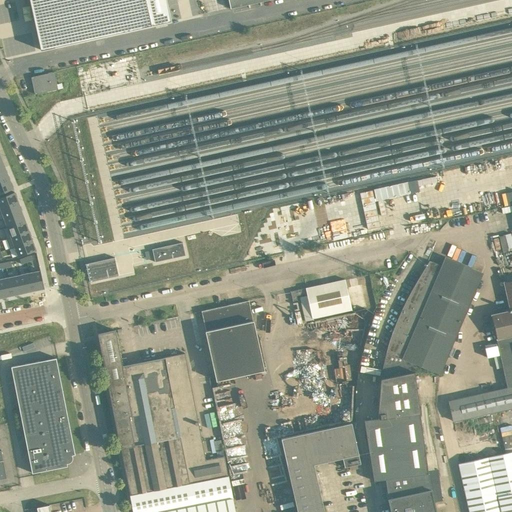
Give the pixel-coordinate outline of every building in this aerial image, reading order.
[(29,0),(40,50),(152,26),(146,0),(29,0)] [(166,0),(146,0),(152,26),(171,21),(166,0)] [(228,0),(230,8),(267,0),(228,0)] [(31,77),(34,94),(62,88),(61,84),(57,85),(54,72),(31,77)] [(5,168),(0,169),(0,181),(9,178),(5,168)] [(9,178),(0,181),(0,193),(13,189),(9,178)] [(14,192),(0,197),(0,208),(0,209),(18,202),(14,192)] [(18,202),(0,209),(4,218),(21,212),(18,202)] [(21,212),(4,218),(7,228),(25,221),(21,212)] [(25,221),(7,228),(11,237),(28,231),(25,221)] [(28,231),(11,237),(14,247),(32,240),(28,231)] [(32,240),(14,247),(18,257),(36,251),(32,240)] [(182,242),(152,249),(155,262),(185,255),(183,244),(182,242)] [(114,257),(85,264),(89,282),(118,276),(114,257)] [(429,261),(426,265),(414,284),(410,292),(406,300),(401,310),(396,320),(392,330),(389,340),(386,351),(380,377),(416,369),(415,364),(416,363),(439,373),(481,273),(445,257),(441,266),(429,261)] [(40,270),(29,273),(33,291),(44,289),(40,270)] [(29,273),(18,275),(22,293),(33,291),(29,273)] [(18,275),(8,277),(12,296),(22,293),(18,275)] [(8,277),(0,278),(0,292),(1,298),(12,296),(8,277)] [(344,279),(305,288),(307,295),(299,297),(305,321),(312,319),(311,318),(351,309),(344,279)] [(511,280),(504,282),(510,309),(508,309),(508,310),(491,314),(496,339),(507,387),(448,401),(453,421),(511,407),(511,280)] [(303,288),(290,291),(292,301),(296,300),(295,295),(304,293),(303,288)] [(248,301),(221,307),(201,312),(205,331),(216,381),(264,370),(253,320),(252,320),(248,301)] [(114,329),(98,334),(110,396),(121,448),(130,495),(228,475),(224,456),(205,460),(196,414),(184,352),(165,356),(122,365),(114,329)] [(72,455),(75,454),(56,358),(11,367),(32,473),(67,466),(67,463),(68,463),(69,463),(70,462),(71,461),(72,460),(72,459),(72,458),(72,457),(72,456),(72,455)] [(388,498),(391,511),(436,511),(434,501),(442,500),(437,469),(427,470),(426,458),(435,457),(434,453),(425,454),(419,413),(414,372),(380,379),(377,418),(364,420),(371,462),(373,480),(386,479),(389,498),(388,498)] [(324,511),(313,464),(342,457),(358,454),(351,422),(281,438),(297,511),(324,511)] [(469,511),(511,511),(511,451),(458,464),(469,511)] [(358,454),(342,457),(345,467),(360,464),(358,454)] [(234,511),(232,497),(228,475),(130,495),(133,511),(234,511)]
